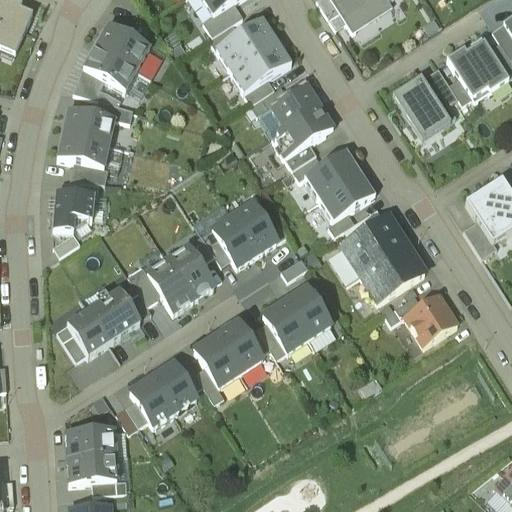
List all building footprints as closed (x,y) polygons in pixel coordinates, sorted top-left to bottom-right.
[(196,0),(212,23),(212,24),(233,11),(246,3),(244,0),(196,0)] [(344,30),(325,0),(324,0),(315,6),(334,37),(344,30)] [(325,0),(344,30),(351,40),(391,15),(386,7),(396,0),(325,0)] [(0,2),(0,56),(14,62),(24,38),(31,22),(19,16),(21,11),(0,2)] [(201,29),(211,44),(241,25),(233,11),(212,24),(212,23),(201,29)] [(511,24),(501,32),(511,49),(511,24)] [(214,56),(228,79),(276,49),(261,26),(238,41),(214,56)] [(208,46),(214,56),(238,41),(231,31),(208,46)] [(498,51),(509,69),(511,67),(511,49),(501,32),(490,38),(498,51)] [(100,41),(92,54),(136,79),(148,58),(107,34),(102,42),(100,41)] [(473,110),(507,88),(488,57),(480,45),(445,67),(458,86),(470,106),(473,110)] [(228,79),(243,101),(266,86),(290,71),(276,49),(228,79)] [(488,57),(507,88),(511,84),(511,72),(509,69),(498,51),(488,57)] [(123,101),(136,79),(92,54),(84,68),(86,70),(82,77),(101,88),(123,101)] [(391,103),(420,149),(449,131),(447,129),(454,125),(446,113),(456,106),(447,92),(437,76),(420,86),(419,85),(391,103)] [(101,88),(82,77),(80,77),(71,101),(97,109),(117,115),(119,110),(105,100),(97,100),(101,88)] [(243,101),(249,112),(273,97),(266,86),(243,101)] [(470,106),(458,86),(447,92),(456,106),(460,113),(470,106)] [(256,122),(286,103),(280,93),(249,112),(256,122)] [(284,136),(317,114),(304,94),(271,116),(284,136)] [(117,115),(97,109),(93,124),(113,129),(128,132),(131,119),(117,115)] [(284,167),(309,151),(332,136),(317,114),(284,136),(270,144),(284,167)] [(61,133),(59,142),(108,153),(113,129),(93,124),(67,118),(63,134),(61,133)] [(102,178),(108,153),(59,142),(57,151),(59,152),(55,167),(72,171),(102,178)] [(291,177),(315,162),(309,151),(284,167),(291,177)] [(321,172),(303,184),(317,207),(359,180),(345,157),(321,172)] [(297,187),(303,184),(321,172),(315,162),(291,177),(297,187)] [(106,179),(102,178),(72,171),(68,190),(96,193),(103,193),(106,179)] [(359,180),(317,207),(332,230),(347,220),(374,203),(359,180)] [(511,204),(500,186),(464,209),(476,228),(490,250),(491,249),(511,236),(511,204)] [(61,189),(60,202),(92,205),(96,205),(96,193),(68,190),(61,189)] [(86,229),(90,230),(92,205),(60,202),(54,201),(51,240),(72,242),(72,238),(86,229)] [(231,224),(256,263),(276,250),(251,211),(231,224)] [(347,220),(332,230),(327,233),(333,243),(353,230),(347,220)] [(231,224),(210,237),(230,267),(235,276),(256,263),(231,224)] [(387,224),(340,254),(358,282),(405,252),(387,224)] [(495,255),(491,249),(490,250),(476,228),(461,236),(479,265),(495,255)] [(220,274),(230,267),(210,237),(200,243),(213,264),(220,274)] [(78,252),(72,242),(52,255),(58,265),(78,252)] [(200,243),(190,250),(203,270),(213,264),(200,243)] [(405,252),(358,282),(376,310),(423,280),(405,252)] [(187,254),(166,268),(192,308),(213,295),(187,254)] [(279,278),(286,288),(306,275),(300,265),(279,278)] [(166,268),(146,281),(159,301),(172,321),(192,308),(166,268)] [(159,301),(146,281),(141,274),(127,283),(146,314),(156,307),(159,301)] [(146,314),(131,290),(121,297),(140,327),(150,320),(146,314)] [(305,296),(283,309),(308,348),(329,334),(305,296)] [(118,298),(90,316),(111,349),(139,331),(118,298)] [(437,301),(420,312),(403,323),(422,353),(456,332),(437,301)] [(403,323),(420,312),(413,302),(383,321),(390,331),(403,323)] [(261,323),(265,330),(285,360),(286,362),(308,348),(283,309),(261,323)] [(111,349),(90,316),(66,332),(85,362),(87,364),(111,349)] [(236,330),(214,344),(239,382),(261,368),(258,363),(245,343),(236,330)] [(265,330),(255,336),(268,357),(274,367),(285,360),(265,330)] [(85,362),(66,332),(55,338),(75,368),(85,362)] [(255,336),(245,343),(258,363),(268,357),(255,336)] [(193,358),(203,374),(217,396),(239,382),(214,344),(193,358)] [(150,384),(173,420),(195,406),(191,400),(178,379),(172,370),(150,384)] [(178,379),(191,400),(201,393),(193,381),(188,373),(178,379)] [(193,381),(201,393),(213,411),(223,405),(217,396),(203,374),(193,381)] [(128,398),(134,407),(147,427),(151,434),(173,420),(150,384),(128,398)] [(134,407),(124,414),(137,434),(147,427),(134,407)] [(137,434),(124,414),(114,420),(127,440),(137,434)] [(66,465),(114,463),(112,438),(65,440),(66,465)] [(115,488),(114,463),(66,465),(67,491),(91,489),(115,488)] [(511,508),(511,473),(494,491),(511,508)] [(11,487),(0,487),(0,502),(1,511),(12,511),(11,487)] [(115,488),(91,489),(91,501),(125,499),(125,487),(115,488)]
